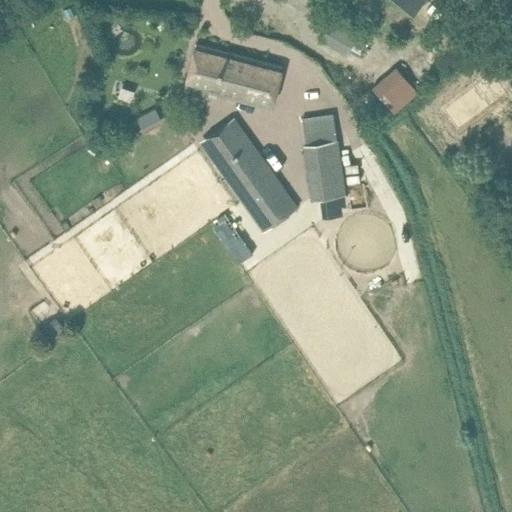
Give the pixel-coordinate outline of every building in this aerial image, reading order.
[(394,0),(413,14),(415,11),(423,0),(394,0)] [(358,16),(339,5),(318,39),(344,55),(346,53),(358,33),(350,29),(358,16)] [(185,90),(204,95),(208,96),(210,91),(273,105),(278,83),(282,64),(196,43),(185,90)] [(395,113),(420,90),(396,64),(371,86),(395,113)] [(154,108),(136,117),(141,127),(159,119),(154,108)] [(310,197),(345,193),(335,111),(300,115),(310,197)] [(216,164),(239,196),(263,230),(296,207),(249,141),(216,164)]
